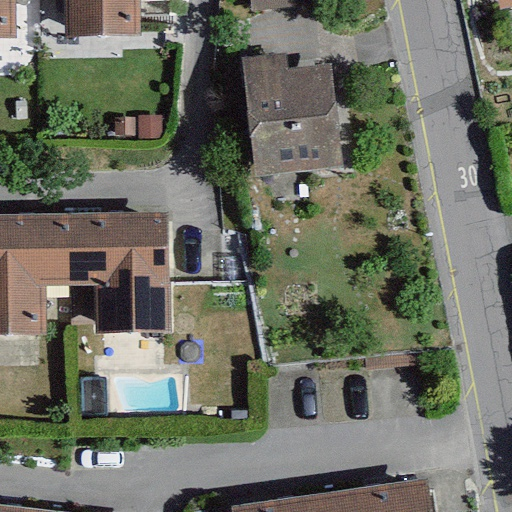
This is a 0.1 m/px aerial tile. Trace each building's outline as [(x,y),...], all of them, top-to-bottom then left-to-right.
[(143,57),(142,0),(0,0),(0,60),(22,61),(21,4),(74,3),(74,58),(143,57)] [(256,0),(259,21),(317,17),(315,0),(256,0)] [(511,0),(501,0),(511,49),(511,0)] [(335,82),(251,93),(266,193),(351,183),(335,82)] [(172,232),(0,232),(0,351),(59,352),(59,305),(109,305),(109,348),(173,348),(172,232)] [(434,511),(432,497),(335,511),(434,511)]
